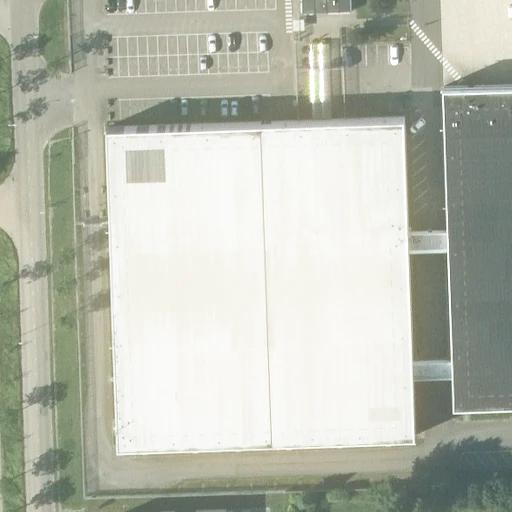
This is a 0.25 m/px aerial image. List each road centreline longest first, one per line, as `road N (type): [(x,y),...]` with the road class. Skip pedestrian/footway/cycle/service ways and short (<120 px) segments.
road 1 (tertiary): [(39,511),(29,206)]
road 2 (tertiary): [(29,206),(22,0)]
